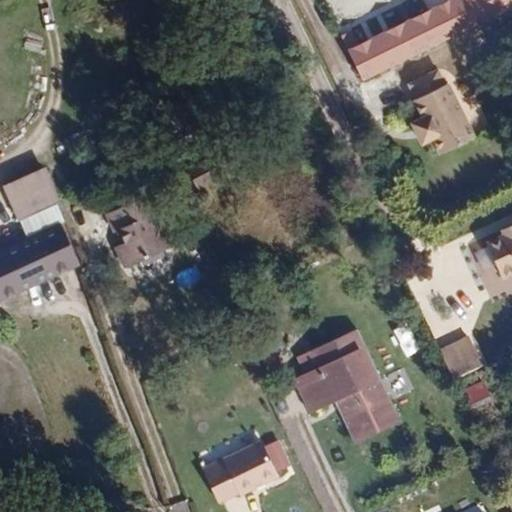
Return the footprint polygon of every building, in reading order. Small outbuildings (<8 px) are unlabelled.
[(456,33),(511,5),(511,0),(455,0),(443,6),(456,33)] [(359,77),(456,33),(443,6),(358,45),(346,50),(359,77)] [(350,27),(338,33),(346,50),(358,45),(350,27)] [(465,46),(474,64),(492,54),(483,36),(465,46)] [(435,134),(443,149),(471,135),(445,82),(442,83),(436,69),(406,83),(414,97),(411,99),(420,116),(409,121),(419,141),(435,134)] [(222,165),(199,177),(206,191),(230,179),(222,165)] [(139,187),(130,192),(155,245),(166,239),(139,187)] [(155,245),(130,192),(94,210),(104,229),(111,226),(116,238),(110,241),(120,262),(155,245)] [(503,233),(511,228),(511,220),(500,227),(503,233)] [(511,228),(503,233),(483,242),(498,274),(511,267),(511,228)] [(50,249),(0,271),(0,295),(59,270),(50,249)] [(373,382),(382,378),(357,329),(298,358),(306,374),(295,380),(312,413),(337,401),(341,399),(345,407),(340,409),(354,436),(395,417),(380,386),(376,388),(373,382)] [(444,351),(458,383),(488,371),(474,338),(444,351)] [(402,419),(382,378),(373,382),(376,388),(380,386),(395,417),(397,422),(402,419)] [(341,399),(337,401),(340,409),(345,407),(341,399)] [(397,422),(395,417),(354,436),(357,442),(397,422)] [(256,462),(271,494),(283,489),(268,457),(256,462)] [(241,509),(271,494),(256,462),(211,483),(223,511),(226,511),(240,506),(241,509)] [(468,469),(430,486),(441,511),(457,511),(483,500),(468,469)]
